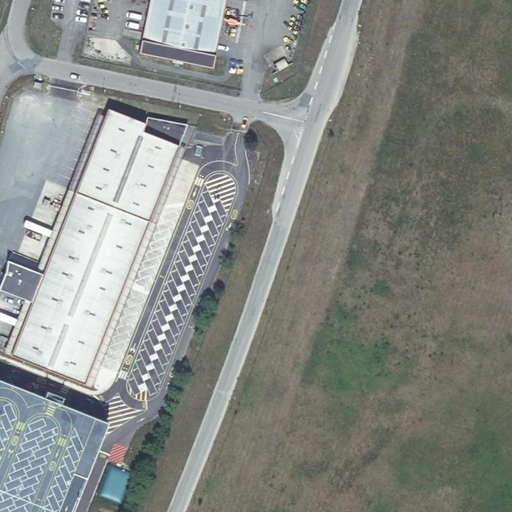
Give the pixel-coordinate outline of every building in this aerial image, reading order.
[(162,0),(153,46),(147,45),(145,57),(217,72),(219,60),(213,58),(224,0),(162,0)] [(156,0),(147,45),(153,46),(162,0),(156,0)] [(224,0),(213,58),(219,60),(231,0),(224,0)] [(277,66),(266,73),(268,76),(270,80),(281,73),(277,66)] [(107,125),(77,201),(45,282),(39,279),(11,268),(7,297),(28,306),(35,308),(14,361),(89,390),(152,230),(180,154),(189,132),(149,125),(146,131),(110,117),(107,125)] [(45,282),(77,201),(107,125),(101,123),(71,198),(39,279),(45,282)] [(180,154),(152,230),(89,390),(95,393),(158,232),(187,156),(180,154)] [(11,252),(8,260),(40,272),(43,264),(11,252)] [(8,358),(14,361),(35,308),(28,306),(8,358)] [(131,444),(134,452),(146,448),(143,439),(131,444)]
